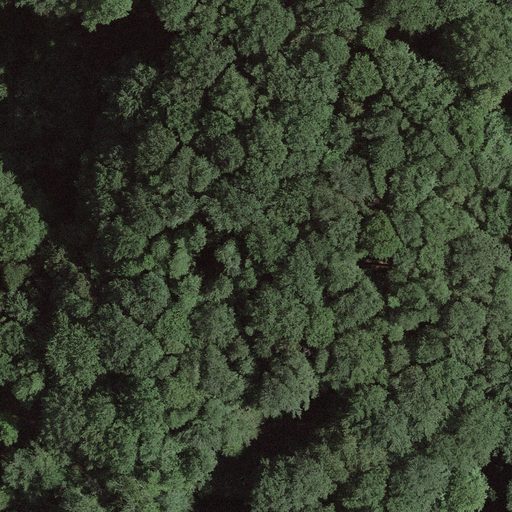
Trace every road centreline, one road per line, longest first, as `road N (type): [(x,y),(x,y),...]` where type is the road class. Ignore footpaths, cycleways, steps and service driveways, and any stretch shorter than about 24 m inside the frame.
road 1 (track): [(198,511),(242,479),(324,450),(460,359),(511,289)]
road 2 (track): [(0,499),(59,468),(113,455),(178,469),(224,491)]
